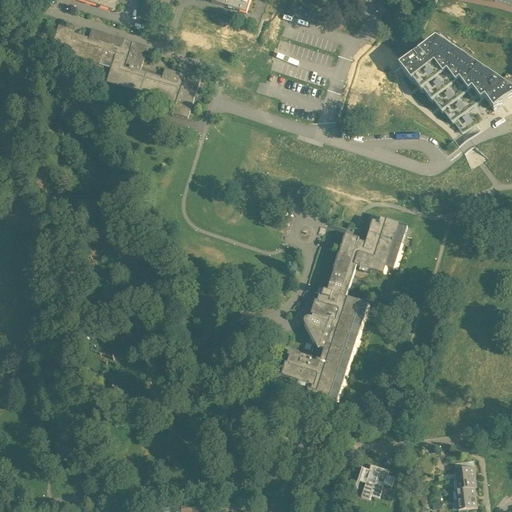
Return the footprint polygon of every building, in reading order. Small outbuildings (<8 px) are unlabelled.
[(51,0),(57,2),(57,0),(76,0),(111,11),(112,11),(113,11),(114,10),(117,0),(51,0)] [(212,0),(211,3),(247,15),(251,0),(212,0)] [(188,120),(204,70),(180,62),(178,71),(181,73),(181,74),(165,69),(163,77),(141,70),(148,48),(92,30),(90,38),(74,33),(74,31),(59,26),(53,43),(68,48),(66,54),(100,65),(101,60),(113,64),(107,83),(172,104),(170,109),(166,108),(164,113),(173,116),(173,115),(188,120)] [(511,98),(511,91),(487,74),(436,40),(419,53),(399,67),(412,84),(413,83),(422,94),(424,93),(432,105),(434,103),(442,115),(444,114),(453,125),(485,101),(494,112),(511,98)] [(362,304),(353,301),(347,299),(353,278),(357,267),(384,276),(386,268),(394,271),(409,228),(381,219),(379,224),(373,222),(368,239),(366,244),(363,243),(363,241),(346,236),(340,254),(328,293),(320,290),(318,297),(320,297),(319,301),(316,300),(311,316),(313,316),(309,329),(308,330),(312,338),(310,344),(315,345),(310,359),(299,356),(300,355),(290,351),(288,358),(290,358),(289,362),(287,361),(282,378),(313,388),(312,392),(309,391),(307,397),(316,400),(317,399),(329,403),(338,407),(370,307),(362,304)] [(318,236),(324,237),(326,229),(321,227),(318,236)] [(0,304),(12,267),(0,263),(0,304)] [(455,464),(457,481),(476,478),(474,462),(455,464)] [(370,501),(371,496),(380,469),(371,466),(369,471),(362,468),(358,482),(366,484),(361,498),(370,501)] [(389,472),(380,469),(371,496),(379,499),(384,485),(392,488),(395,479),(387,477),(389,472)] [(476,478),(457,481),(453,481),(454,491),(456,491),(475,489),(477,489),(476,478)] [(454,502),(458,501),(476,499),(475,489),(456,491),(454,491),(452,491),(454,502)] [(428,498),(419,495),(419,497),(423,507),(424,507),(428,498)] [(478,509),(476,499),(458,501),(458,511),(468,511),(468,510),(478,509)] [(214,511),(221,511),(225,511),(225,503),(214,504),(214,511)]
